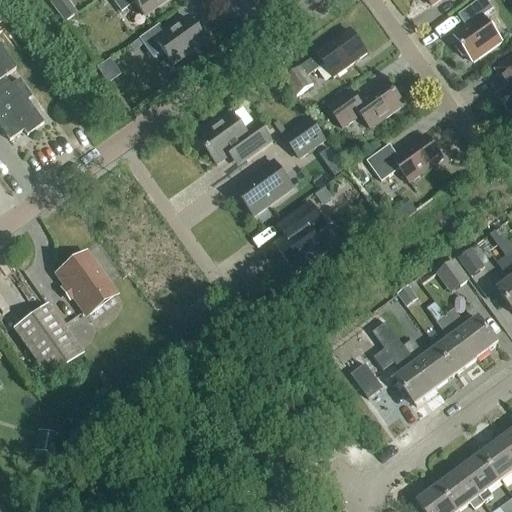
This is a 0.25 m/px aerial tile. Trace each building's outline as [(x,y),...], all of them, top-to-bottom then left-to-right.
[(169,0),(109,0),(120,14),(133,5),(143,19),(169,0)] [(473,65),(501,45),(482,18),(492,11),(484,0),(481,0),(457,17),(466,30),(454,38),(462,50),(462,53),(463,53),(462,59),(469,60),(473,65)] [(204,45),(186,19),(164,35),(158,27),(137,41),(152,61),(161,54),(172,68),(204,45)] [(324,67),(333,80),(366,56),(350,32),(316,56),(317,57),(284,81),(296,99),(313,87),(307,79),(324,67)] [(9,87),(3,79),(15,71),(0,50),(0,129),(9,142),(23,132),(27,137),(43,125),(26,102),(31,99),(18,81),(9,87)] [(511,60),(495,73),(508,90),(497,99),(511,120),(511,60)] [(403,107),(387,84),(358,104),(350,94),(327,110),(342,131),(360,118),(370,131),(403,107)] [(243,110),(233,117),(232,116),(198,141),(216,166),(236,152),(244,163),(272,144),(258,124),(254,126),(243,110)] [(331,151),(309,120),(287,136),(278,123),(273,127),(299,163),(320,148),(326,155),(331,151)] [(442,161),(425,138),(397,158),(389,147),(366,164),(381,184),(399,172),(409,185),(442,161)] [(254,218),(292,191),(273,164),(234,192),(254,218)] [(334,178),(343,172),(339,165),(329,172),(334,178)] [(362,173),(355,178),(361,188),(368,183),(362,173)] [(314,197),(322,208),(332,200),(325,190),(314,197)] [(406,201),(388,214),(389,215),(397,227),(408,219),(415,213),(406,201)] [(295,277),(326,256),(315,239),(328,230),(311,205),(276,228),(284,240),(274,247),(295,277)] [(468,251),(455,261),(469,281),(483,271),(468,251)] [(86,317),(113,297),(84,256),(56,276),(86,317)] [(511,311),(511,267),(505,258),(497,264),(510,282),(497,291),(511,311)] [(451,296),(469,283),(454,263),(437,275),(451,296)] [(48,381),(82,357),(46,307),(12,331),(48,381)] [(444,318),(477,361),(498,346),(478,319),(466,328),(453,311),(444,318)] [(456,376),(477,361),(444,318),(436,324),(448,341),(436,350),(456,376)] [(360,368),(377,355),(360,332),(342,345),(360,368)] [(456,376),(436,350),(425,358),(412,341),(403,348),(436,391),(456,376)] [(415,406),(436,391),(403,348),(395,354),(407,371),(395,380),(415,406)] [(365,367),(350,378),(368,402),(382,392),(365,367)] [(511,454),(511,434),(502,441),(511,454)] [(500,483),(511,473),(511,454),(502,441),(481,457),(500,483)] [(481,457),(460,472),(479,498),(484,506),(492,499),(487,492),(500,483),(481,457)] [(475,511),(484,506),(479,498),(460,472),(439,488),(456,511),(459,511),(468,506),(472,511),(475,511)] [(456,511),(439,488),(417,504),(423,511),(456,511)] [(502,511),(511,511),(511,500),(500,510),(502,511)]
